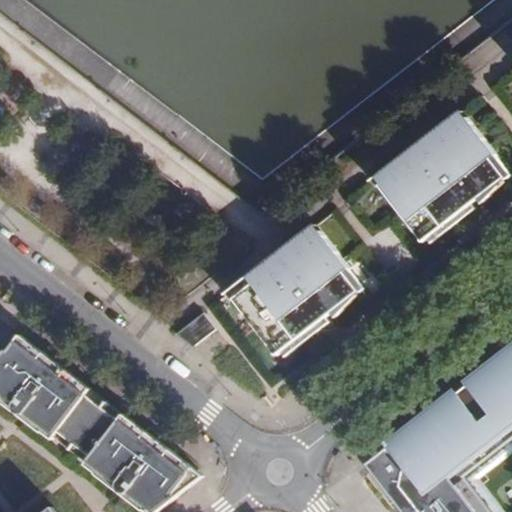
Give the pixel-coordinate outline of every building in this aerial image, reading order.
[(469,117),(465,111),(444,127),(449,133),(469,117)] [(498,156),(469,117),(449,133),(444,127),(397,164),(401,170),(380,187),(402,213),(425,242),(430,238),(474,204),(480,199),(485,204),(507,182),(506,180),(508,179),(493,159),(498,156)] [(511,176),(511,175),(498,156),(493,159),(508,179),(511,176)] [(401,170),(397,164),(373,182),(378,188),(380,187),(401,170)] [(478,209),(474,204),(430,238),(434,243),(478,209)] [(323,231),(318,224),(298,240),(304,246),(323,231)] [(362,292),(352,279),(348,272),(351,268),(323,231),(304,246),(298,240),(250,277),(255,283),(235,299),(256,327),(278,355),(284,351),(328,317),(334,313),(338,318),(361,296),(359,294),(362,292)] [(366,288),(364,285),(351,268),(348,272),(352,279),(362,292),(366,288)] [(255,283),(250,277),(228,295),(232,301),(235,299),(255,283)] [(218,328),(205,312),(184,329),(197,345),(218,328)] [(332,321),(328,317),(284,351),(287,355),(332,321)] [(197,345),(184,329),(178,333),(195,346),(197,345)] [(129,494),(132,496),(176,450),(159,438),(149,430),(126,412),(122,416),(91,393),(95,389),(73,372),(60,362),(23,334),(0,364),(0,396),(8,402),(13,395),(19,400),(14,406),(12,408),(23,416),(25,415),(30,409),(36,413),(31,420),(56,438),(58,436),(62,431),(94,454),(90,460),(88,463),(112,481),(122,467),(126,471),(117,485),(115,487),(127,495),(129,494)] [(511,351),(498,363),(474,381),(477,386),(460,400),(456,395),(375,458),(380,465),(372,471),(385,487),(390,483),(397,493),(392,497),(404,511),(497,511),(472,479),(511,447),(511,351)] [(76,367),(63,357),(60,362),(73,372),(76,367)] [(465,388),(456,395),(460,400),(477,386),(474,381),(465,388)] [(126,412),(95,389),(91,393),(122,416),(126,412)] [(19,400),(13,395),(8,402),(14,406),(19,400)] [(36,413),(30,409),(25,415),(31,420),(36,413)] [(162,434),(152,425),(149,430),(159,438),(162,434)] [(94,454),(62,431),(58,436),(90,460),(94,454)] [(497,511),(509,511),(483,479),(511,457),(511,447),(472,479),(497,511)] [(176,450),(132,496),(152,511),(159,511),(182,495),(177,491),(184,483),(187,484),(199,468),(176,450)] [(375,458),(367,464),(372,471),(380,465),(375,458)] [(126,471),(122,467),(112,481),(117,485),(126,471)] [(208,475),(199,468),(187,484),(184,483),(177,491),(182,495),(208,475)] [(390,483),(385,487),(392,497),(397,493),(390,483)]
